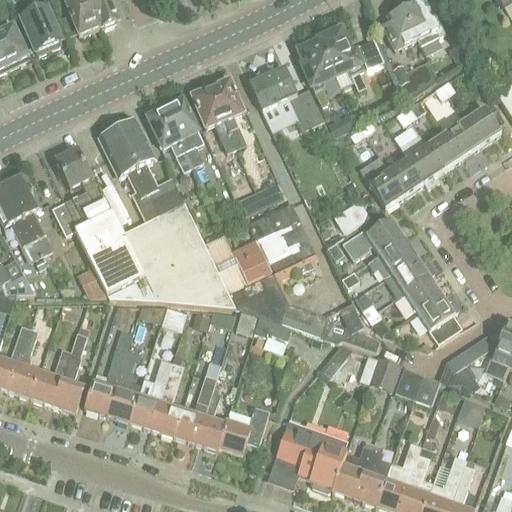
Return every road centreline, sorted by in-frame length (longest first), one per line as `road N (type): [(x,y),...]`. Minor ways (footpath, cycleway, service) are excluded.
road 1 (residential): [(230,511),(0,441)]
road 2 (residential): [(511,187),(443,225),(441,241),(473,291),(511,308)]
road 3 (secondary): [(0,145),(170,66)]
road 4 (secondary): [(170,66),(313,0)]
